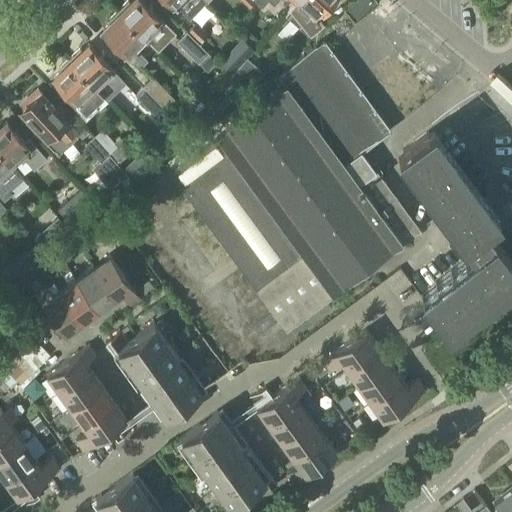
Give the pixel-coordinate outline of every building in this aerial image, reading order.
[(140,0),(132,0),(119,14),(143,38),(147,42),(148,42),(158,32),(167,40),(173,34),(164,25),(165,24),(140,0)] [(203,0),(168,0),(179,10),(180,9),(189,18),(195,12),(205,1),(203,0)] [(257,3),(253,0),(240,0),(251,10),(257,3)] [(296,0),(296,1),(289,9),(311,35),(315,32),(322,26),(315,16),(328,0),(296,0)] [(353,19),(376,0),(353,0),(344,8),(346,10),(353,19)] [(139,51),(147,42),(143,38),(119,14),(103,30),(131,59),(131,58),(140,67),(147,61),(138,52),(139,51)] [(187,31),(198,42),(206,34),(195,23),(187,31)] [(207,53),(186,31),(177,41),(198,62),(207,53)] [(253,50),(241,38),(218,63),(230,74),(253,50)] [(388,130),(322,40),(315,45),(315,44),(243,103),(221,120),(226,127),(168,169),(286,328),(287,328),(286,327),(419,229),(361,151),(388,130)] [(70,61),(95,86),(104,76),(108,80),(109,79),(118,88),(124,82),(115,74),(116,73),(88,44),(70,61)] [(85,120),(97,109),(93,104),(103,95),(95,86),(70,61),(54,77),(73,97),(68,101),(85,120)] [(173,98),(152,76),(142,86),(163,108),(173,98)] [(150,112),(158,104),(141,87),(133,95),(150,112)] [(74,132),(62,119),(64,118),(40,92),(21,108),(45,135),(53,128),(65,141),(74,132)] [(24,142),(6,122),(0,126),(0,151),(10,163),(20,155),(33,169),(45,158),(28,138),(24,142)] [(93,136),(109,154),(117,163),(131,150),(119,137),(114,142),(102,128),(93,136)] [(463,245),(469,240),(477,250),(420,294),(447,329),(511,279),(511,260),(486,226),(494,220),(427,131),(406,147),(396,155),(463,245)] [(108,155),(109,154),(93,136),(84,144),(99,160),(100,161),(108,155)] [(0,151),(0,196),(3,200),(12,193),(9,190),(23,178),(10,163),(0,151)] [(108,155),(100,161),(99,160),(91,167),(110,189),(127,174),(117,163),(109,154),(108,155)] [(81,189),(57,210),(68,222),(92,202),(81,189)] [(47,253),(55,246),(41,232),(33,239),(47,253)] [(45,268),(52,263),(47,255),(40,260),(45,268)] [(122,293),(132,286),(110,255),(93,267),(115,298),(122,293)] [(18,274),(10,265),(1,273),(9,282),(18,274)] [(98,310),(115,298),(93,267),(76,279),(98,310)] [(21,290),(29,283),(21,274),(13,280),(21,290)] [(59,291),(81,322),(98,310),(76,279),(59,291)] [(38,297),(48,290),(44,284),(34,291),(38,297)] [(126,299),(136,292),(134,290),(132,286),(122,293),(126,299)] [(48,290),(38,297),(42,303),(52,296),(48,290)] [(59,291),(52,296),(42,303),(64,334),(81,322),(59,291)] [(136,292),(126,299),(130,304),(140,298),(139,297),(136,292)] [(260,333),(277,321),(271,312),(254,325),(260,333)] [(117,348),(118,349),(129,365),(165,339),(153,322),(136,335),(126,341),(117,348)] [(346,368),(377,345),(365,328),(333,351),(341,361),(346,368)] [(123,336),(113,343),(117,348),(126,341),(123,336)] [(6,366),(0,374),(0,377),(10,388),(11,388),(20,400),(28,394),(20,384),(41,363),(49,356),(44,352),(29,337),(23,345),(13,358),(6,366)] [(117,348),(113,343),(110,339),(105,342),(112,352),(117,348)] [(165,339),(129,365),(141,382),(177,356),(165,339)] [(83,348),(90,357),(96,353),(89,344),(83,348)] [(358,385),(390,362),(377,345),(346,368),(358,385)] [(85,362),(90,357),(83,348),(78,352),(85,362)] [(328,355),(335,365),(341,361),(333,351),(328,355)] [(89,368),(85,362),(78,352),(46,375),(58,391),(89,368)] [(329,369),(335,365),(328,355),(322,359),(329,369)] [(153,399),(189,372),(177,356),(141,382),(153,399)] [(370,402),(402,379),(390,362),(358,385),(370,402)] [(89,368),(58,391),(70,408),(101,385),(89,368)] [(189,372),(153,399),(165,415),(201,389),(189,372)] [(268,424),(300,401),(295,394),(306,386),(299,376),(272,395),(266,400),(256,407),(268,424)] [(412,382),(419,392),(425,388),(417,378),(412,382)] [(402,379),(370,402),(382,418),(414,395),(406,385),(402,379)] [(414,395),(419,392),(412,382),(406,385),(414,395)] [(101,385),(70,408),(82,424),(113,402),(101,385)] [(266,400),(272,395),(265,386),(259,390),(262,395),(266,400)] [(256,407),(266,400),(262,395),(252,402),(256,407)] [(300,401),(268,424),(280,440),(312,418),(300,401)] [(116,426),(126,419),(113,402),(82,424),(87,432),(75,440),(83,450),(110,430),(116,426)] [(0,407),(0,432),(12,424),(0,408),(0,407)] [(228,504),(247,491),(255,484),(265,477),(217,411),(180,437),(228,504)] [(292,457),(324,435),(312,418),(280,440),(292,457)] [(116,426),(119,431),(129,424),(126,419),(116,426)] [(12,424),(0,432),(0,457),(24,441),(12,424)] [(42,434),(48,430),(45,426),(39,430),(42,434)] [(123,436),(119,431),(116,426),(110,430),(117,440),(123,436)] [(297,464),(304,474),(336,452),(324,435),(292,457),(297,464)] [(24,441),(0,457),(0,474),(4,480),(36,458),(24,441)] [(46,460),(54,471),(59,467),(52,456),(46,460)] [(48,475),(41,464),(36,458),(4,480),(16,497),(26,490),(33,486),(48,475)] [(48,475),(54,471),(46,460),(41,464),(48,475)] [(291,468),(299,478),(304,474),(297,464),(291,468)] [(293,483),(299,478),(291,468),(285,472),(293,483)] [(104,511),(161,511),(132,472),(95,498),(104,511)] [(268,482),(272,487),(277,483),(270,473),(265,477),(268,482)] [(259,489),(268,482),(265,477),(255,484),(259,489)] [(33,500),(39,495),(33,486),(26,490),(30,495),(33,500)] [(511,511),(511,486),(496,499),(506,511),(511,511)] [(20,502),(30,495),(26,490),(16,497),(20,502)] [(471,511),(472,511),(464,499),(457,504),(463,511),(471,511)]
